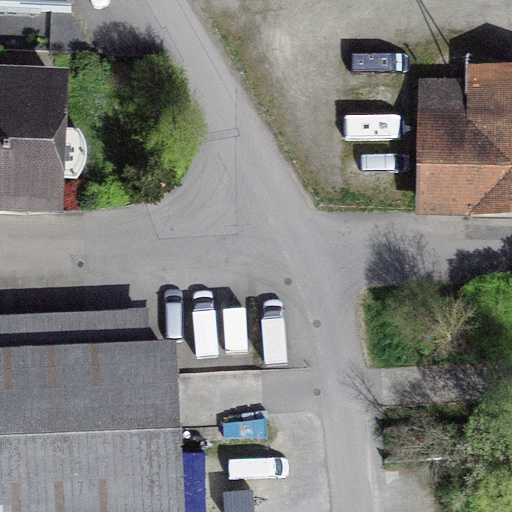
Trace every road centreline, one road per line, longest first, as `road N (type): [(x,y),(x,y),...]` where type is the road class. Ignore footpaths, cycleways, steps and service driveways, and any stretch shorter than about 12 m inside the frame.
road 1 (residential): [(158,0),(288,249),(323,344),(359,511)]
road 2 (unknown): [(0,260),(288,249)]
